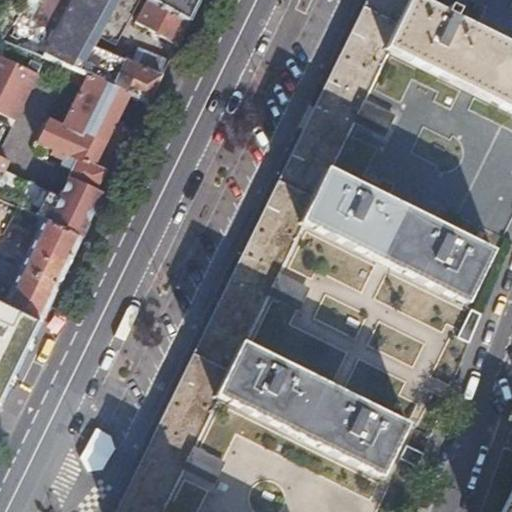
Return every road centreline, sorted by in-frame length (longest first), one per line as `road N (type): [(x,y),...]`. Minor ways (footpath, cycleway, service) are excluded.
road 1 (primary): [(7,511),(257,0)]
road 2 (residential): [(449,511),(511,343)]
